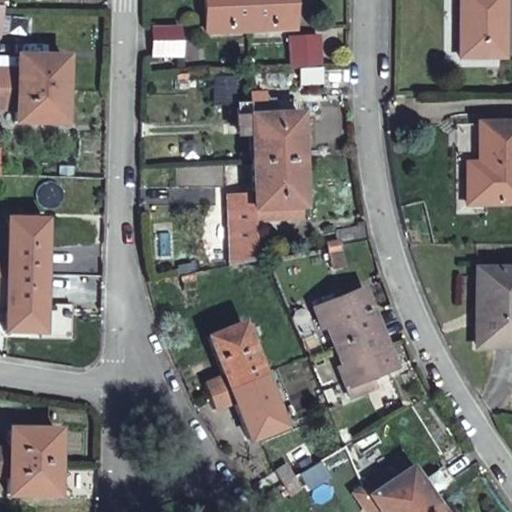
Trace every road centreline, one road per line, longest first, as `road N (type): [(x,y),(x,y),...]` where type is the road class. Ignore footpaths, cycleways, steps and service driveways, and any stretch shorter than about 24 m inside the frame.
road 1 (residential): [(511,480),(455,397),(401,280),(375,180),(368,0)]
road 2 (residential): [(128,389),(120,226),(126,0)]
road 3 (residential): [(128,389),(0,375)]
